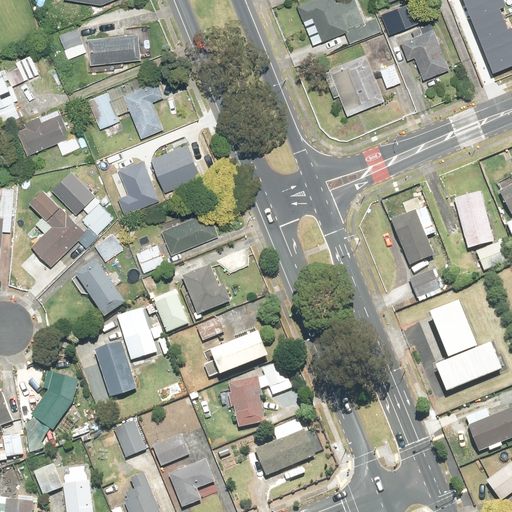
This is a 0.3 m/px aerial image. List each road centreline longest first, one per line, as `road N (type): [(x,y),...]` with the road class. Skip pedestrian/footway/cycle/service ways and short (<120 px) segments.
road 1 (primary): [(377,493),(265,206)]
road 2 (primary): [(327,198),(430,471)]
road 3 (primary): [(265,206),(181,0)]
road 4 (primary): [(244,0),(318,173)]
